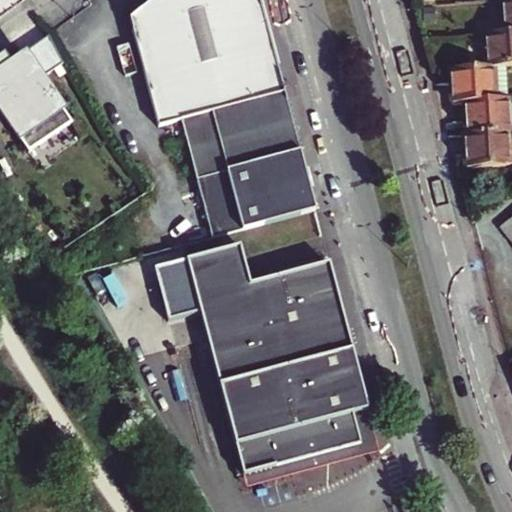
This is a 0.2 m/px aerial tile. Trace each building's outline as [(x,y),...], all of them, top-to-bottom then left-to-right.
[(177,123),(285,93),(262,6),(260,0),(152,0),(126,21),(155,130),(177,123)] [(511,40),(511,5),(509,5),(499,6),(501,41),(511,40)] [(511,71),(511,40),(501,41),(481,42),(483,73),(502,72),(511,71)] [(0,109),(23,143),(65,115),(28,61),(9,74),(6,71),(0,74),(0,109)] [(511,104),(511,71),(502,72),(483,73),(459,74),(460,107),(472,106),(478,106),(503,105),(511,104)] [(320,214),(316,201),(304,154),(300,155),(295,133),(285,93),(177,123),(188,164),(193,185),(202,183),(214,230),(217,239),(320,214)] [(511,136),(511,104),(503,105),(478,106),(479,126),(473,126),(474,139),(486,138),(511,136)] [(473,173),(511,171),(511,136),(486,138),(487,159),(472,159),(473,173)] [(472,159),(487,159),(486,138),(474,139),(470,139),(472,159)] [(511,222),(502,230),(511,242),(511,222)] [(344,310),(333,266),(254,287),(244,249),(190,263),(243,467),(238,468),(241,478),(246,477),(247,479),(364,448),(356,418),(372,414),(344,310)] [(373,418),(372,414),(356,418),(364,448),(247,479),(250,490),(367,459),(384,455),(380,444),(373,418)]
